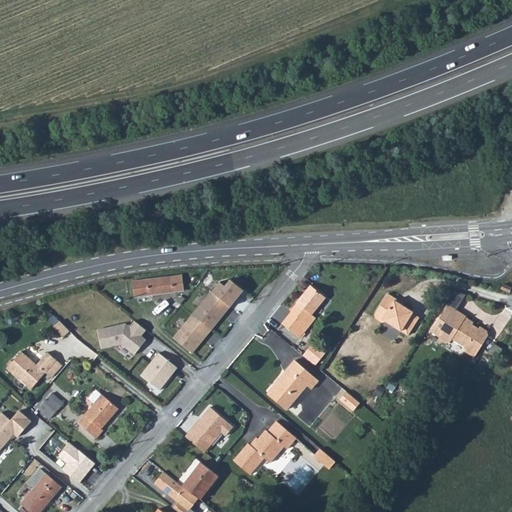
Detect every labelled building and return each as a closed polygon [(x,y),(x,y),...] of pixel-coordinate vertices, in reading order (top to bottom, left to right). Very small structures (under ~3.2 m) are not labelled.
[(131,280),(133,296),(183,290),(182,274),(131,280)] [(222,280),(214,292),(235,307),(248,289),(235,279),(230,286),(222,280)] [(300,337),(309,325),(316,316),(312,313),(326,296),(310,283),(290,309),(292,311),(282,323),(300,337)] [(500,289),(509,292),(511,287),(502,283),(500,289)] [(449,287),(444,301),(460,306),(465,293),(449,287)] [(211,291),(193,313),(212,329),(231,307),(214,293),(211,291)] [(396,298),(388,293),(375,314),(376,317),(383,322),(387,321),(408,334),(413,327),(406,323),(413,313),(413,311),(403,305),(395,300),(396,298)] [(467,315),(451,304),(433,332),(450,342),(453,338),(467,347),(465,350),(475,356),(489,335),(488,330),(481,325),(479,327),(473,324),(465,318),(467,316),(467,315)] [(192,312),(173,335),(193,352),(212,329),(193,313),(192,312)] [(419,317),(413,313),(406,323),(413,327),(419,317)] [(129,322),(99,329),(104,348),(123,344),(137,354),(148,340),(144,336),(149,329),(136,318),(131,324),(129,322)] [(66,336),(71,330),(61,320),(56,325),(66,336)] [(496,357),(502,348),(493,344),(488,353),(496,357)] [(317,357),(321,352),(312,345),(308,349),(317,357)] [(29,357),(19,348),(4,364),(29,387),(44,371),(55,358),(45,350),(34,362),(33,364),(29,361),(29,357)] [(160,352),(143,375),(162,389),(179,366),(160,352)] [(51,378),(62,365),(55,358),(44,371),(51,378)] [(266,393),(286,409),(307,385),(311,389),(318,380),(293,359),(266,393)] [(77,422),(96,437),(102,429),(101,428),(118,408),(95,389),(88,398),(93,402),(77,422)] [(359,401),(345,390),(338,398),(352,409),(359,401)] [(37,408),(49,418),(63,402),(51,392),(37,408)] [(186,434),(205,451),(220,432),(225,436),(233,425),(210,407),(186,434)] [(4,410),(0,415),(0,451),(17,431),(22,435),(34,420),(22,410),(15,419),(4,410)] [(249,444),(247,442),(232,459),(249,474),(264,457),(270,463),(284,447),(287,449),(296,438),(275,420),(266,430),(267,431),(260,440),(257,438),(251,445),(249,444)] [(257,438),(260,440),(267,431),(266,430),(265,429),(257,438)] [(249,444),(251,445),(257,438),(255,436),(249,444)] [(61,456),(70,463),(65,469),(82,483),(99,463),(72,442),(61,456)] [(320,447),(313,455),(329,468),(335,461),(320,447)] [(180,483),(196,495),(198,497),(217,473),(198,460),(180,483)] [(33,487),(45,472),(39,467),(27,482),(33,487)] [(163,471),(155,482),(178,498),(172,505),(181,511),(185,511),(198,497),(196,495),(180,483),(163,471)] [(33,487),(20,502),(31,511),(39,511),(61,486),(45,472),(33,487)]
